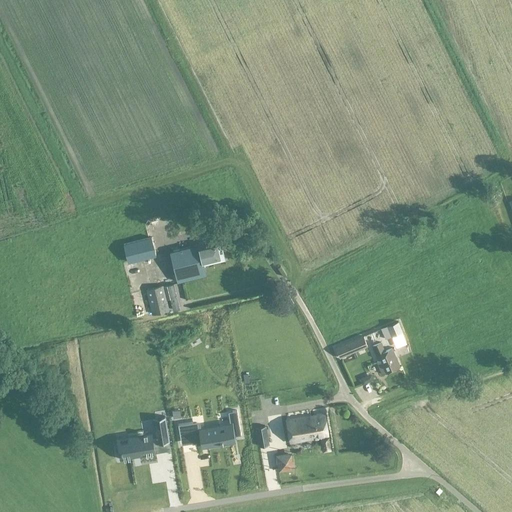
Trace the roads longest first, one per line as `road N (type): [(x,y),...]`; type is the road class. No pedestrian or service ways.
road 1 (residential): [(169,511),(423,467)]
road 2 (unclassified): [(423,467),(352,401),(286,284)]
